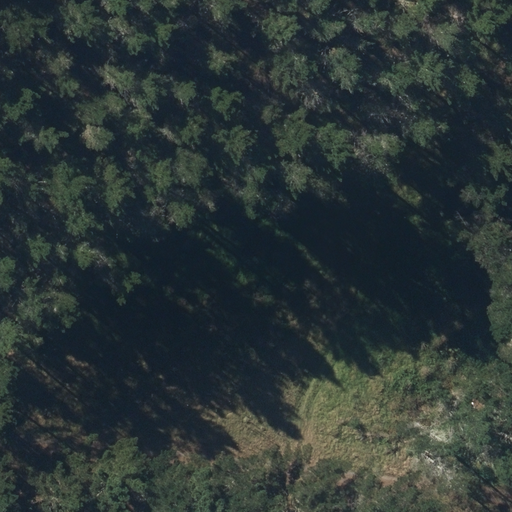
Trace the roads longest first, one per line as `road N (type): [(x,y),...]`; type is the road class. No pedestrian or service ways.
road 1 (track): [(511,499),(0,384)]
road 2 (track): [(226,434),(504,0)]
